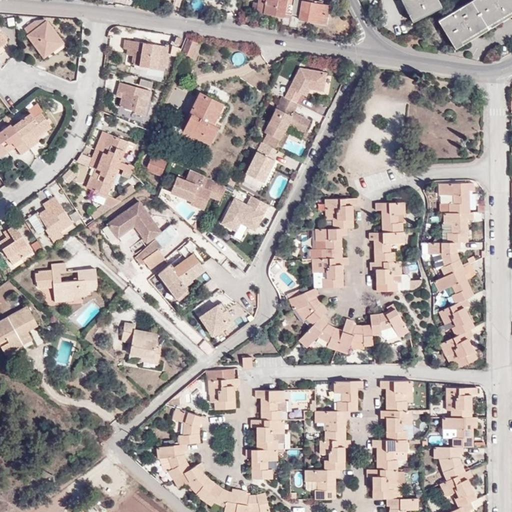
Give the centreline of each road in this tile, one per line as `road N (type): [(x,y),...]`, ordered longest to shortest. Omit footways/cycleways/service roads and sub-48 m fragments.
road 1 (residential): [(188,511),(126,459),(120,439),(270,311),(259,268),(365,55)]
road 2 (tertiary): [(365,55),(98,13)]
road 3 (residential): [(498,168),(426,172),(366,195),(353,303)]
road 4 (residential): [(370,369),(251,374),(239,418)]
road 5 (residential): [(0,204),(56,161),(91,113),(92,96)]
road 6 (residential): [(500,375),(504,511)]
road 7 (residential): [(500,375),(370,369)]
road 8 (residential): [(239,418),(240,471),(219,470),(206,455),(209,419)]
road 9 (residential): [(370,369),(361,490)]
